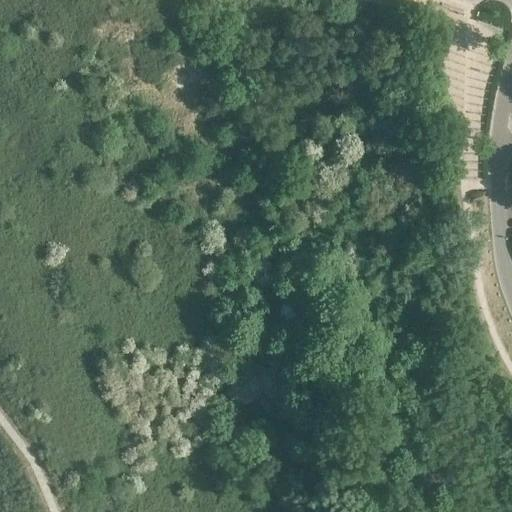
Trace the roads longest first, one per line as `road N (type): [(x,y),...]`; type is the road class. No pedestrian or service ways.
road 1 (unknown): [(461,180),(461,254),(493,352),(504,496),(511,511)]
road 2 (residential): [(511,70),(496,194),(511,296)]
